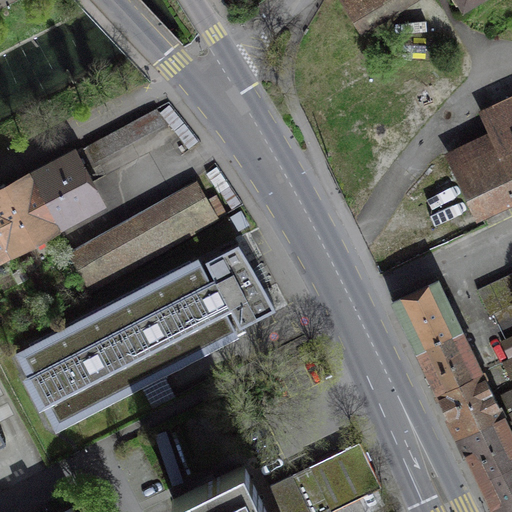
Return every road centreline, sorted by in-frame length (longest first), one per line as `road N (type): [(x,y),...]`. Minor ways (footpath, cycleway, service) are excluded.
road 1 (primary): [(211,66),(349,302),(443,511)]
road 2 (residential): [(211,66),(0,174)]
road 3 (primary): [(109,0),(172,65),(211,66)]
